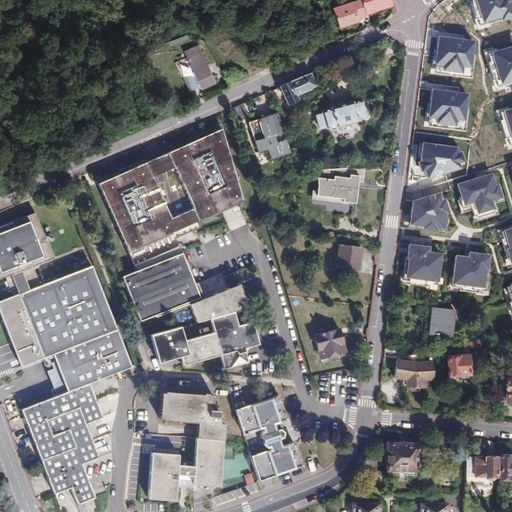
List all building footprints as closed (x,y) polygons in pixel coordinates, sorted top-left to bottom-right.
[(365,12),(361,0),(353,0),(332,7),(338,25),(357,19),(357,18),(366,15),(365,12)] [(361,0),(365,12),(392,3),(391,0),(361,0)] [(470,0),(480,30),(511,20),(511,9),(509,0),(470,0)] [(472,41),(433,36),(428,73),(467,79),(472,41)] [(369,50),(367,47),(363,50),(348,56),(353,66),(363,62),(361,59),(366,56),(364,52),(369,50)] [(511,48),(489,55),(498,88),(511,83),(511,48)] [(210,90),(199,58),(185,63),(196,95),(210,90)] [(308,77),(304,75),(280,86),(288,104),(296,101),(294,96),(310,88),(311,82),(313,81),(311,76),(308,77)] [(467,91),(427,87),(423,128),(463,132),(467,91)] [(365,112),(360,99),(352,102),(351,100),(329,108),(330,109),(321,113),(321,114),(315,116),(318,126),(324,124),(325,126),(334,123),(335,124),(357,117),(356,115),(365,112)] [(244,102),(233,107),(236,118),(248,112),(244,102)] [(511,107),(498,111),(508,148),(511,146),(511,107)] [(289,153),(286,143),(276,112),(247,121),(256,151),(267,149),(270,159),(289,153)] [(98,183),(129,250),(194,222),(225,208),(230,206),(234,204),(242,200),(221,128),(157,157),(98,183)] [(459,146),(419,141),(412,147),(408,170),(424,186),(468,171),(459,146)] [(363,164),(313,169),(316,184),(315,194),(342,196),(342,199),(355,200),(357,178),(362,179),(363,164)] [(493,175),(457,187),(462,208),(473,205),(477,216),(493,211),(491,204),(501,200),(493,175)] [(437,195),(413,202),(411,226),(422,226),(422,231),(434,232),(434,227),(442,227),(442,216),(447,215),(444,203),(440,205),(437,195)] [(58,353),(121,328),(108,294),(96,264),(46,284),(39,265),(57,257),(40,212),(0,227),(0,270),(4,279),(9,277),(10,280),(8,281),(11,287),(14,293),(16,292),(17,296),(10,299),(1,303),(16,340),(27,365),(58,353)] [(361,249),(338,245),(335,268),(358,271),(358,270),(356,269),(358,258),(360,258),(361,249)] [(409,246),(405,276),(435,280),(438,255),(426,254),(427,248),(409,246)] [(189,304),(195,322),(209,318),(213,332),(184,340),(180,326),(150,335),(159,363),(181,357),(183,365),(220,354),(224,368),(248,361),(243,343),(258,339),(252,320),(237,325),(232,311),(247,307),(239,284),(205,298),(201,287),(200,284),(196,285),(181,252),(123,277),(139,321),(154,315),(155,317),(189,304)] [(467,259),(454,258),(451,284),(482,288),(486,257),(468,255),(467,259)] [(239,284),(253,279),(249,268),(248,268),(201,287),(205,298),(239,284)] [(454,312),(418,307),(417,309),(420,309),(417,332),(451,337),(454,312)] [(72,390),(87,384),(115,373),(136,365),(121,328),(58,353),(61,360),(72,390)] [(343,352),(337,330),(312,337),(319,359),(324,358),(325,359),(336,356),(336,355),(343,352)] [(511,332),(488,337),(490,346),(511,340),(511,332)] [(480,339),(467,342),(461,343),(461,349),(481,345),(480,339)] [(384,342),(383,351),(384,351),(397,353),(398,344),(384,342)] [(457,356),(457,352),(445,352),(448,384),(458,383),(458,379),(470,378),(469,356),(457,356)] [(414,361),(396,359),(393,376),(406,378),(406,386),(409,386),(410,389),(411,390),(417,390),(419,388),(419,386),(423,386),(422,379),(431,378),(431,361),(414,361)] [(53,370),(62,394),(72,390),(61,360),(56,362),(59,368),(53,370)] [(138,374),(146,371),(148,370),(145,363),(143,364),(135,366),(138,374)] [(511,378),(506,379),(506,389),(500,389),(500,399),(506,399),(506,401),(511,400),(511,378)] [(62,394),(20,410),(22,417),(40,463),(42,468),(53,495),(69,489),(75,506),(93,499),(80,465),(96,458),(83,425),(100,418),(87,384),(72,390),(62,394)] [(198,438),(224,440),(225,425),(222,424),(222,416),(219,416),(219,411),(214,411),(215,396),(166,392),(165,395),(161,395),(160,418),(163,419),(164,421),(199,424),(198,438)] [(252,455),(260,480),(265,478),(302,465),(305,464),(302,455),(299,446),(289,442),(283,444),(281,438),(284,437),(281,429),(278,430),(276,425),(282,422),(287,413),(280,394),(236,409),(245,434),(263,427),(265,430),(263,430),(262,435),(265,439),(264,443),(268,446),(270,445),(271,448),(252,455)] [(220,486),(224,440),(198,438),(195,465),(180,465),(181,455),(154,453),(151,499),(178,500),(179,489),(194,490),(194,484),(220,486)] [(385,444),(384,475),(414,477),(414,470),(423,470),(424,458),(415,458),(415,445),(414,445),(414,441),(387,440),(387,444),(385,444)] [(483,482),(483,475),(486,478),(491,478),(492,475),(495,475),(495,456),(464,455),(464,475),(464,482),(483,482)] [(511,478),(511,458),(511,459),(511,456),(509,456),(509,455),(500,455),(499,481),(509,481),(509,478),(511,478)] [(378,511),(379,505),(370,505),(370,503),(361,503),(361,505),(353,505),(352,509),(350,511),(349,511),(378,511)] [(446,511),(447,506),(439,505),(438,503),(429,504),(429,506),(420,506),(420,510),(418,511),(446,511)]
